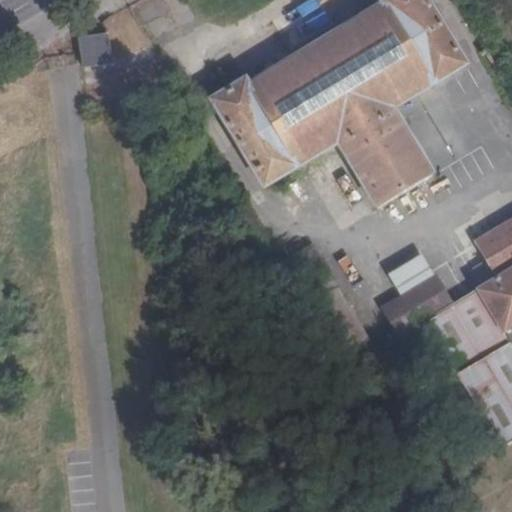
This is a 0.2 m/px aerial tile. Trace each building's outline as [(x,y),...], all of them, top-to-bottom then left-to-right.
[(212,103),(264,186),(337,144),(378,209),(434,177),(395,110),(467,65),(427,0),(383,0),(386,5),(251,87),(248,82),(212,103)] [(76,39),(80,72),(110,68),(105,35),(76,39)] [(227,220),(271,290),(285,283),(269,257),(272,253),(244,208),(227,220)] [(424,328),(498,443),(501,448),(511,442),(511,346),(505,335),(511,330),(511,225),(481,244),(490,260),(473,274),(484,293),(459,310),(438,280),(430,285),(418,270),(395,285),(402,299),(382,314),(400,341),(424,328)] [(298,290),(350,374),(381,355),(332,275),(316,250),(283,267),(298,290)]
